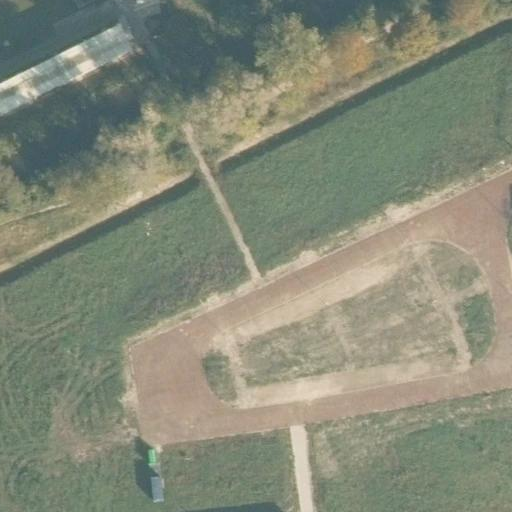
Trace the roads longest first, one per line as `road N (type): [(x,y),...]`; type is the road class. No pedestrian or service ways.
road 1 (unclassified): [(476,202),(158,349),(179,425),(511,374)]
road 2 (unclassified): [(476,202),(511,330)]
